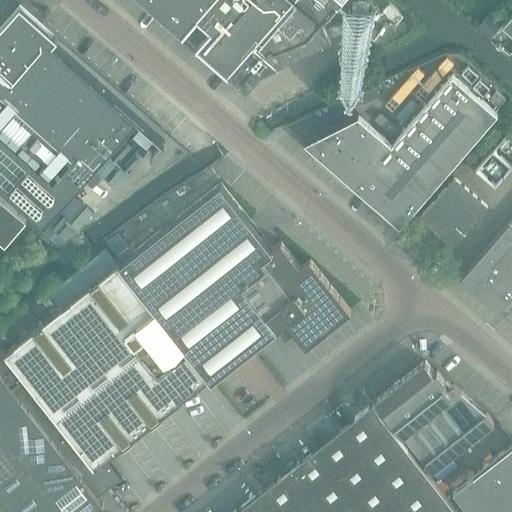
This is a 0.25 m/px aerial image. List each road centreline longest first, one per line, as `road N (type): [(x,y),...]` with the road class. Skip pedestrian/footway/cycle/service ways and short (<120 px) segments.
road 1 (unclassified): [(424,296),(82,0)]
road 2 (unclassified): [(154,511),(424,296)]
